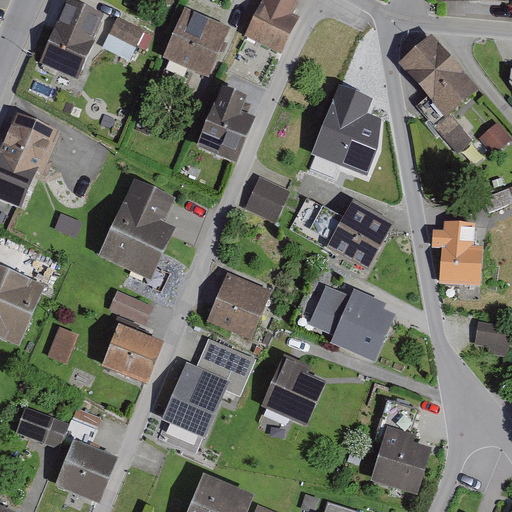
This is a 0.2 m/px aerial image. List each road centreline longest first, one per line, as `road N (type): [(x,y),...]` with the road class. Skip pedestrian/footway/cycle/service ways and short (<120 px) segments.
road 1 (residential): [(316,0),(103,511)]
road 2 (residential): [(470,407),(440,344),(417,227),(389,58),(397,20)]
